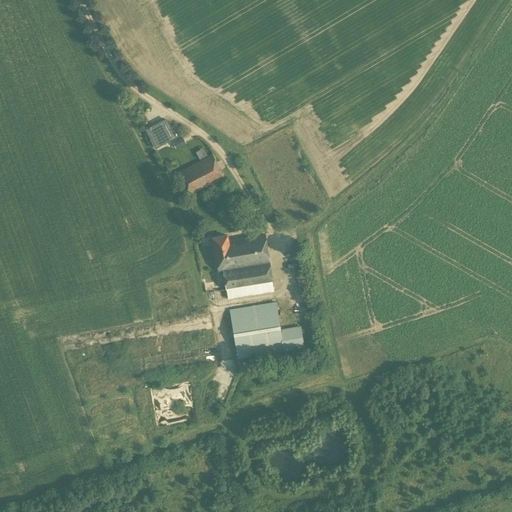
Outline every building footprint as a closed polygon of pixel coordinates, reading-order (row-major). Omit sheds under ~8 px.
[(155,148),(180,134),(176,127),(171,130),(166,119),(146,129),(151,139),(155,148)] [(176,147),(185,142),(182,137),(173,142),(176,147)] [(216,186),(226,181),(211,153),(201,158),(202,159),(177,172),(189,195),(214,183),(216,186)] [(265,233),(228,239),(228,234),(211,237),(218,272),(222,271),(223,270),(227,298),(275,291),(265,233)] [(301,326),(280,329),(276,302),(229,309),(237,359),(304,348),(301,326)]
